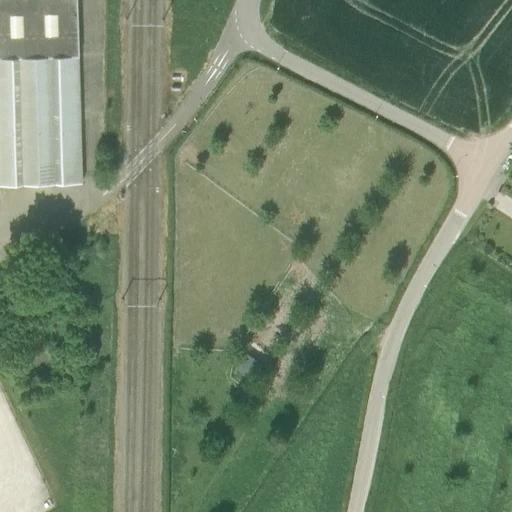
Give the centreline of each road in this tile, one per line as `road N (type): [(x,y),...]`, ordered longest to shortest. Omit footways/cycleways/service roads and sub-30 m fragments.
road 1 (unclassified): [(350,511),(396,312),(488,167)]
road 2 (unclassified): [(0,252),(124,179),(251,27)]
road 3 (unclassified): [(488,167),(281,58),(251,27)]
